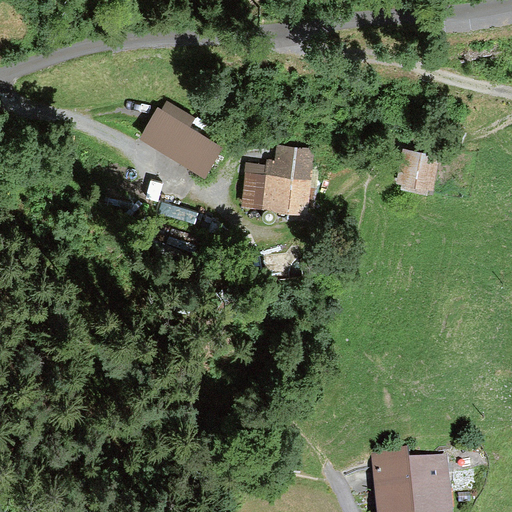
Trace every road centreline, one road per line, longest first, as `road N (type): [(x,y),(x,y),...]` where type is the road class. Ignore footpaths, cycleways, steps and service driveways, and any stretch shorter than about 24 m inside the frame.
road 1 (unclassified): [(511,2),(473,12),(111,41),(0,74)]
road 2 (track): [(213,201),(101,131),(24,109),(0,79)]
